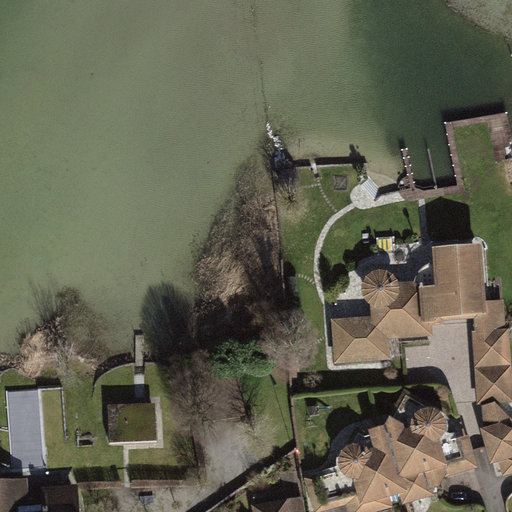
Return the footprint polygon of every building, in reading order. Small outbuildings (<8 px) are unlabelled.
[(433,326),(432,313),(486,309),(481,232),(434,235),(437,274),(371,278),(373,312),(335,315),(338,357),(388,354),(386,329),(433,326)] [(511,332),(511,322),(474,324),(479,397),(511,394),(511,332)] [(218,381),(221,415),(246,413),(243,379),(218,381)] [(391,416),(404,469),(448,458),(440,428),(449,406),(407,386),(391,416)] [(152,408),(107,411),(110,446),(155,443),(152,408)] [(511,412),(483,421),(492,456),(511,450),(511,412)] [(360,493),(407,481),(404,469),(391,416),(365,422),(338,455),(355,470),(360,493)] [(24,487),(0,488),(0,511),(74,511),(73,491),(39,494),(40,501),(25,502),(24,487)] [(300,511),(298,498),(251,508),(251,511),(300,511)]
